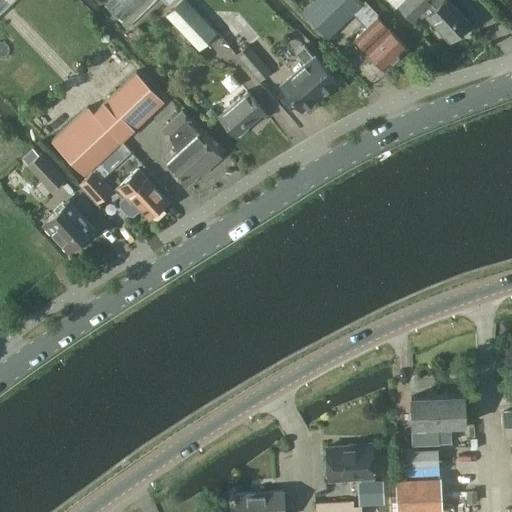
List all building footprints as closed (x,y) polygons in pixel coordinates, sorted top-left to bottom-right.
[(0,0),(0,11),(11,0),(0,0)] [(109,0),(105,4),(128,28),(156,0),(109,0)] [(200,48),(216,32),(184,0),(180,0),(167,14),(200,48)] [(360,5),(355,0),(312,0),(303,10),(327,37),(353,13),(366,26),(356,35),(385,67),(406,45),(376,15),(363,2),(360,5)] [(388,0),(395,7),(397,5),(398,5),(411,22),(423,11),(451,41),(471,21),(451,0),(443,0),(435,7),(428,0),(388,0)] [(305,66),(284,84),(301,105),(326,84),(319,74),(326,66),(327,65),(318,57),(317,58),(304,44),(296,51),(305,62),(303,63),(305,66)] [(258,80),(270,70),(249,45),(237,54),(258,80)] [(52,139),(85,174),(163,100),(136,71),(93,112),(88,106),(52,139)] [(236,134),(264,110),(248,91),(219,114),(236,134)] [(174,138),(192,122),(182,110),(163,128),(174,138)] [(165,159),(186,183),(206,165),(209,168),(221,157),(197,130),(165,159)] [(41,150),(27,163),(42,180),(36,185),(46,195),(51,190),(65,177),(41,150)] [(146,177),(144,179),(135,169),(126,179),(116,187),(125,198),(129,194),(151,218),(169,202),(146,177)] [(94,170),(79,183),(97,202),(112,189),(94,170)] [(74,249),(82,243),(80,241),(95,228),(68,198),(44,220),(70,250),(73,247),(74,249)] [(437,395),(440,442),(451,442),(451,426),(465,425),(463,394),(437,395)] [(412,427),(426,426),(427,442),(440,442),(437,395),(411,396),(412,427)] [(372,442),(326,444),(328,479),(361,478),(361,483),(374,482),(374,477),(372,442)] [(440,486),(437,448),(399,450),(402,511),(426,511),(488,508),(487,483),(440,486)] [(284,511),(283,489),(235,493),(236,511),(284,511)] [(352,500),(315,503),(315,511),(377,511),(377,499),(352,500)]
